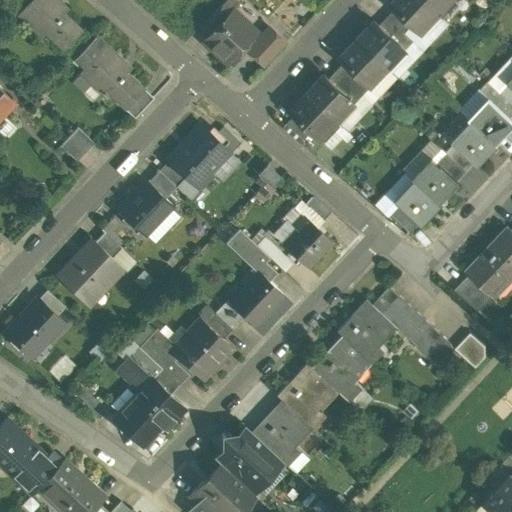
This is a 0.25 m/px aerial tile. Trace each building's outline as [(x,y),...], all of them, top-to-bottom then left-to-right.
[(84,31),(59,7),(62,4),(58,0),(33,0),(28,5),(17,17),(42,40),(46,35),(63,52),(84,31)] [(233,0),(226,0),(210,17),(219,25),(233,11),(238,5),(233,0)] [(439,15),(423,0),(394,0),(392,3),(397,8),(414,25),(422,33),(439,15)] [(423,0),(439,15),(453,0),(423,0)] [(414,25),(397,8),(388,16),(406,33),(414,25)] [(256,32),(233,11),(219,25),(204,42),(228,64),(256,32)] [(406,33),(388,16),(380,25),(402,47),(410,37),(406,33)] [(380,25),(375,20),(358,38),(389,67),(405,50),(402,47),(380,25)] [(96,36),(79,53),(90,62),(106,45),(96,36)] [(389,67),(358,38),(340,57),(346,62),(363,78),(371,86),(389,67)] [(145,90),(119,66),(123,62),(106,45),(90,62),(79,74),(89,84),(99,81),(109,90),(106,92),(126,110),(145,90)] [(363,78),(346,62),(338,70),(355,86),(363,78)] [(355,86),(338,70),(330,79),(351,100),(360,91),(355,86)] [(330,79),(324,74),(308,92),(338,121),(355,104),(351,100),(330,79)] [(511,85),(509,83),(500,92),(511,103),(511,85)] [(14,103),(0,88),(0,117),(14,103)] [(145,90),(126,110),(134,118),(154,98),(145,90)] [(308,92),(290,111),(295,115),(312,131),(321,139),(338,121),(308,92)] [(511,120),(511,103),(500,92),(491,102),(511,121),(511,120)] [(491,102),(489,99),(470,119),(471,121),(496,145),(511,127),(511,121),(491,102)] [(312,131),(295,115),(287,123),(304,139),(312,131)] [(13,129),(3,119),(0,121),(0,133),(4,137),(13,129)] [(496,145),(471,121),(452,141),(454,143),(475,163),(478,166),(497,146),(496,145)] [(212,135),(202,125),(182,147),(179,144),(166,159),(167,160),(184,176),(196,187),(210,173),(207,171),(227,149),(212,135)] [(222,126),(212,135),(227,149),(229,152),(239,142),(222,126)] [(95,144),(78,128),(69,137),(86,153),(95,144)] [(86,153),(69,137),(60,146),(77,162),(86,153)] [(475,163),(454,143),(445,152),(466,172),(475,163)] [(466,172),(445,152),(436,161),(458,181),(466,172)] [(433,158),(414,178),(415,180),(441,204),(460,184),(458,181),(436,161),(433,158)] [(184,176),(167,160),(158,170),(175,186),(184,176)] [(280,178),(266,166),(259,174),(272,186),(280,178)] [(175,186),(158,170),(148,182),(165,198),(175,186)] [(415,180),(396,200),(398,202),(419,222),(423,225),(442,205),(441,204),(415,180)] [(148,182),(147,181),(119,210),(145,235),(173,205),(148,182)] [(330,211),(313,196),(305,205),(323,220),(330,211)] [(419,222),(398,202),(390,211),(411,231),(419,222)] [(331,241),(307,218),(282,245),(307,268),(331,241)] [(511,229),(511,230),(508,227),(488,249),(511,271),(511,229)] [(256,245),(238,229),(225,244),(257,275),(258,273),(269,283),(277,273),(265,262),(269,258),(256,245)] [(121,248),(104,232),(94,242),(111,258),(121,248)] [(292,260),(266,236),(256,245),(269,258),(282,270),(292,260)] [(94,242),(91,239),(56,277),(80,300),(95,285),(100,291),(122,268),(111,258),(94,242)] [(511,283),(511,271),(488,249),(466,271),(493,296),(497,299),(511,283)] [(257,275),(230,304),(243,316),(253,325),(282,295),(269,283),(258,273),(257,275)] [(493,296),(470,275),(460,284),(483,306),(493,296)] [(391,287),(374,305),(383,313),(400,295),(391,287)] [(64,307),(46,290),(36,300),(55,317),(64,307)] [(409,304),(400,295),(383,313),(392,321),(409,304)] [(374,305),(367,298),(337,330),(342,334),(367,358),(397,326),(392,321),(383,313),(374,305)] [(36,299),(5,332),(27,352),(39,339),(43,342),(61,323),(55,317),(36,300),(36,299)] [(226,301),(215,312),(232,328),(243,316),(230,304),(226,301)] [(418,312),(409,304),(392,321),(397,326),(401,330),(418,312)] [(215,312),(214,312),(204,323),(222,339),(232,328),(215,312)] [(418,312),(401,330),(410,338),(426,320),(418,312)] [(199,318),(172,347),(171,349),(172,350),(172,351),(174,353),(173,354),(191,372),(201,381),(231,349),(222,339),(204,323),(199,318)] [(426,320),(410,338),(418,346),(435,328),(426,320)] [(444,336),(435,328),(418,346),(427,354),(444,336)] [(172,347),(154,330),(139,347),(162,369),(180,385),(191,372),(173,354),(174,353),(172,351),(172,350),(171,349),(172,347)] [(471,333),(455,349),(476,368),(486,357),(486,346),(471,333)] [(342,334),(312,366),(338,391),(342,395),(372,363),(367,358),(342,334)] [(444,336),(427,354),(436,363),(453,345),(444,336)] [(162,369),(139,347),(129,359),(152,380),(153,379),(162,369)] [(49,369),(58,377),(69,366),(60,357),(49,369)] [(308,362),(278,394),(278,395),(308,423),(338,391),(312,366),(308,362)] [(136,368),(126,381),(137,389),(147,376),(136,368)] [(180,385),(162,369),(153,379),(170,396),(180,385)] [(134,399),(133,400),(138,405),(125,420),(146,440),(179,405),(170,396),(153,379),(152,380),(134,399)] [(278,395),(248,427),(278,455),(279,457),(310,424),(308,423),(278,395)] [(132,397),(117,413),(125,420),(138,405),(133,400),(134,399),(132,397)] [(38,448),(5,418),(0,423),(0,462),(13,475),(38,448)] [(247,426),(217,458),(221,462),(248,487),(278,455),(248,427),(247,426)] [(38,448),(13,475),(32,493),(37,487),(47,477),(37,468),(47,457),(38,448)] [(47,457),(37,468),(47,477),(62,460),(53,451),(47,457)] [(47,477),(37,487),(48,496),(74,468),(64,459),(62,460),(47,477)] [(221,462),(191,494),(199,501),(210,511),(232,511),(252,491),(248,487),(221,462)] [(104,497),(74,468),(48,496),(62,510),(65,506),(71,511),(90,511),(99,503),(104,497)] [(510,511),(511,510),(511,480),(509,477),(481,506),(488,511),(510,511)] [(128,511),(131,509),(121,500),(109,511),(128,511)] [(210,511),(199,501),(190,511),(191,511),(210,511)] [(90,511),(108,511),(99,503),(90,511)]
